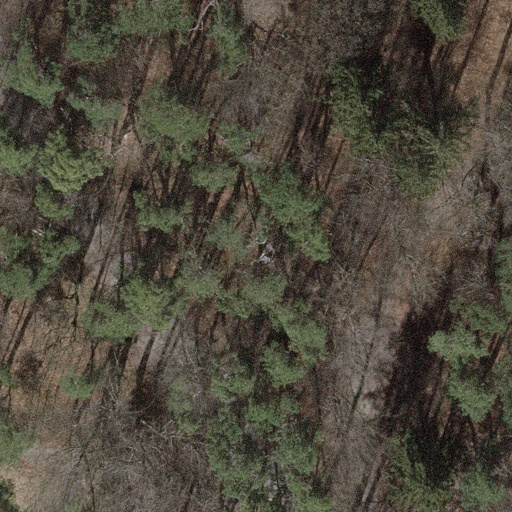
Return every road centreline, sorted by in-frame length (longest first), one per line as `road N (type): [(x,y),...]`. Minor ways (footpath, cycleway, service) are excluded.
road 1 (track): [(0,25),(17,122),(309,511)]
road 2 (track): [(511,143),(437,170),(396,223),(375,293),(356,511)]
road 3 (track): [(0,447),(225,511)]
